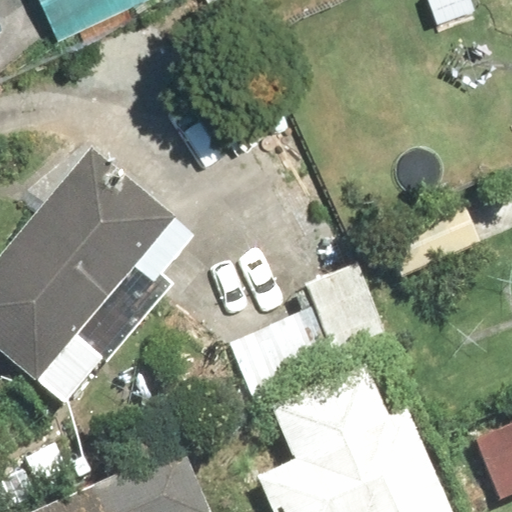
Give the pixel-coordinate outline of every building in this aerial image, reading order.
[(102,0),(32,0),(43,25),(102,0)] [(92,144),(0,254),(0,352),(71,412),(112,362),(77,334),(111,293),(128,307),(194,228),(92,144)] [(462,209),(385,239),(402,284),(479,254),(462,209)] [(248,485),(260,511),(457,511),(405,399),(386,408),(362,355),(261,401),(290,466),(248,485)] [(511,489),(511,429),(472,446),(493,497),(511,489)] [(174,430),(0,505),(0,511),(174,511),(204,499),(174,430)]
